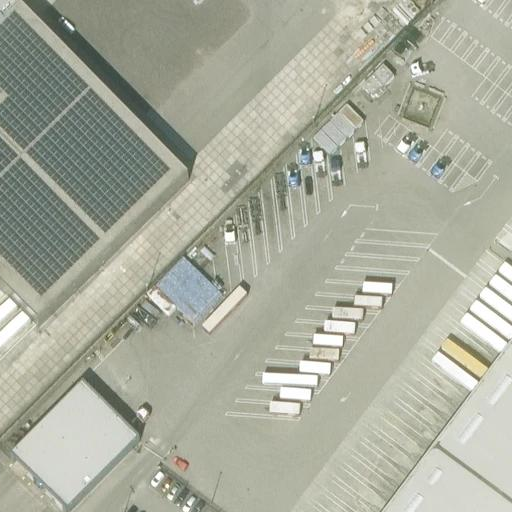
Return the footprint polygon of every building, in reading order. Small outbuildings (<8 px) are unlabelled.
[(0,0),(0,292),(37,329),(187,182),(20,13),(18,11),(29,0),(0,0)] [(327,134),(344,149),(366,124),(349,109),(327,134)] [(185,260),(159,289),(197,322),(223,293),(185,260)] [(511,511),(511,348),(389,511),(511,511)] [(81,386),(8,459),(60,511),(68,511),(138,442),(81,386)]
